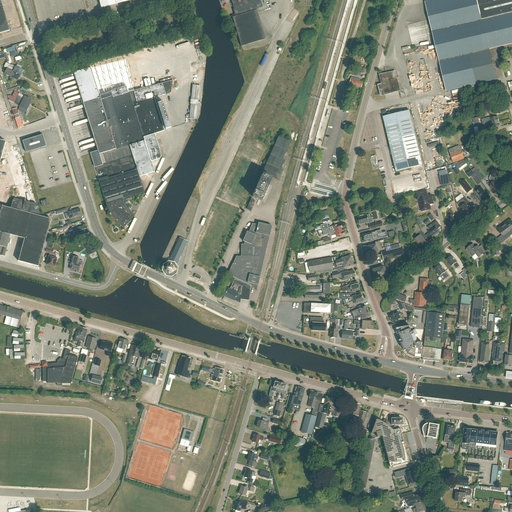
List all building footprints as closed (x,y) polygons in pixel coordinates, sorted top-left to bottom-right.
[(0,0),(0,33),(10,31),(0,0)] [(235,15),(232,16),(242,46),(266,39),(256,8),(261,6),(258,0),(231,0),(235,9),(234,10),(235,15)] [(489,50),(476,0),(434,0),(425,2),(446,92),(496,80),(489,50)] [(476,0),(489,50),(498,47),(511,43),(511,0),(496,0),(497,1),(493,2),(492,0),(476,0)] [(12,57),(19,55),(17,48),(16,45),(14,46),(13,47),(6,49),(7,52),(11,51),(12,57)] [(99,179),(106,204),(107,207),(109,212),(111,213),(124,227),(131,220),(130,219),(132,217),(133,216),(133,214),(132,214),(131,212),(124,204),(122,200),(144,193),(139,177),(154,172),(151,161),(160,159),(161,156),(154,134),(164,131),(154,98),(170,93),(171,94),(173,81),(128,92),(126,87),(127,86),(119,60),(113,62),(121,88),(112,91),(112,92),(100,96),(91,68),(74,73),(82,99),(80,99),(82,104),(83,103),(98,151),(91,153),(95,167),(98,175),(106,172),(108,176),(99,179)] [(7,63),(5,67),(20,76),(23,70),(21,69),(22,67),(17,64),(16,67),(14,69),(13,68),(9,66),(9,65),(8,64),(7,63)] [(5,67),(3,70),(6,71),(5,74),(10,77),(17,81),(20,76),(5,67)] [(385,74),(379,76),(381,85),(377,86),(379,95),(393,92),(393,93),(399,91),(394,71),(388,73),(385,74)] [(362,83),(358,82),(359,81),(359,80),(355,78),(351,77),(350,79),(349,84),(361,88),(362,83)] [(29,105),(32,100),(19,93),(19,94),(14,91),(12,96),(16,98),(29,105)] [(19,107),(26,110),(29,105),(16,98),(12,96),(11,95),(8,100),(19,106),(19,107)] [(383,117),(396,171),(422,165),(409,111),(383,117)] [(498,121),(497,117),(493,118),(492,116),(481,119),(483,125),(483,127),(491,124),(490,123),(498,121)] [(495,127),(499,126),(498,121),(490,123),(491,124),(483,127),(483,125),(477,126),(479,135),(485,133),(484,130),(492,128),(492,129),(495,128),(495,127)] [(22,141),(26,153),(46,146),(42,135),(22,141)] [(263,174),(253,197),(261,201),(271,178),(269,177),(269,176),(278,180),(283,171),(280,170),(285,160),(282,159),(290,141),(279,136),(262,173),(267,175),(266,175),(263,174)] [(0,254),(5,256),(10,235),(24,238),(18,261),(38,266),(43,250),(51,219),(41,217),(37,205),(36,205),(13,198),(11,208),(0,204),(0,160),(5,142),(0,140),(0,254)] [(493,149),(496,156),(511,150),(511,145),(510,142),(493,149)] [(448,150),(453,163),(464,159),(459,146),(448,150)] [(461,171),(468,165),(464,160),(462,162),(461,161),(456,165),(461,171)] [(483,178),(476,170),(472,172),(479,181),(483,178)] [(479,181),(472,172),(471,171),(466,174),(469,177),(471,176),(477,185),(480,182),(479,181)] [(448,174),(439,176),(442,186),(450,184),(448,174)] [(491,188),(494,192),(500,188),(495,181),(496,180),(492,174),(487,177),(490,180),(486,182),(489,185),(488,186),(490,189),(491,188)] [(468,193),(472,190),(465,180),(460,183),(468,193)] [(483,201),(488,197),(481,187),(475,191),(483,201)] [(433,203),(431,195),(425,197),(424,192),(414,194),(416,199),(418,199),(421,211),(429,209),(428,204),(433,203)] [(458,202),(465,197),(462,194),(456,199),(458,202)] [(460,208),(465,214),(470,210),(466,205),(469,203),(465,197),(457,203),(460,207),(460,208)] [(250,211),(255,201),(254,200),(254,199),(252,198),(246,209),(250,211)] [(67,212),(68,213),(65,214),(66,220),(81,215),(79,209),(67,212)] [(448,218),(453,225),(458,221),(453,214),(450,209),(446,212),(450,216),(448,218)] [(359,217),(357,218),(359,225),(367,223),(367,224),(372,222),(372,221),(378,220),(376,211),(368,213),(369,215),(365,216),(363,216),(363,215),(359,216),(359,217)] [(511,222),(510,220),(498,229),(502,235),(498,238),(502,243),(510,237),(510,236),(511,234),(511,222)] [(430,231),(429,232),(433,237),(440,232),(438,229),(440,227),(436,221),(431,225),(427,228),(430,231)] [(241,244),(241,256),(236,256),(234,261),(228,275),(234,277),(257,288),(272,226),(258,223),(258,225),(252,224),(249,232),(247,231),(243,241),(244,242),(244,244),(241,244)] [(329,234),(329,233),(335,232),(341,230),(341,228),(340,224),(333,226),(334,229),(328,230),(327,228),(321,229),(323,235),(329,234)] [(75,235),(86,231),(84,225),(73,229),(75,235)] [(414,232),(416,235),(418,238),(415,240),(421,247),(426,243),(422,238),(425,236),(416,225),(414,226),(415,228),(414,229),(415,231),(414,232)] [(342,232),(341,230),(335,232),(329,233),(329,234),(330,237),(331,236),(332,239),(343,236),(342,232)] [(362,236),(364,242),(368,241),(369,242),(387,237),(386,232),(381,233),(380,231),(375,232),(362,236)] [(177,264),(187,242),(179,238),(169,261),(169,262),(170,262),(169,265),(169,264),(168,265),(163,263),(162,266),(161,266),(161,269),(165,270),(167,273),(170,274),(173,272),(174,268),(172,265),(173,263),(177,264)] [(55,265),(56,262),(55,262),(57,258),(55,258),(56,254),(53,253),(54,250),(52,249),(54,242),(48,241),(45,252),(50,253),(49,256),(48,256),(46,262),(47,262),(47,265),(50,265),(50,266),(53,267),(54,266),(55,266),(55,265)] [(365,248),(367,255),(377,253),(376,250),(381,249),(379,241),(374,243),(375,245),(365,248)] [(476,249),(472,244),(466,249),(472,256),(475,254),(478,257),(483,253),(479,247),(476,249)] [(390,270),(389,266),(388,264),(390,263),(389,260),(403,256),(401,247),(381,252),(384,261),(385,266),(372,270),(375,278),(382,276),(382,277),(388,275),(387,271),(390,270)] [(82,266),(83,262),(82,262),(83,261),(79,260),(79,258),(74,257),(76,251),(71,249),(70,252),(72,253),(71,256),(72,256),(70,265),(71,265),(70,269),(75,270),(75,271),(80,272),(82,266)] [(452,256),(446,260),(451,267),(454,265),(456,269),(459,266),(452,256)] [(331,269),(331,271),(332,270),(333,271),(337,270),(338,271),(340,270),(340,268),(344,267),(344,268),(352,266),(351,261),(350,257),(349,257),(348,257),(346,257),(346,258),(342,259),(338,260),(338,259),(337,257),(335,257),(308,262),(309,273),(310,273),(331,269)] [(440,265),(434,269),(440,276),(442,274),(446,279),(449,276),(440,265)] [(466,269),(463,271),(464,272),(460,275),(463,279),(467,276),(466,275),(469,273),(466,269)] [(351,278),(355,277),(354,271),(348,273),(348,272),(338,274),(338,273),(332,274),(333,278),(336,278),(336,279),(340,278),(340,279),(342,279),(342,281),(351,279),(351,278)] [(230,290),(227,289),(224,296),(234,301),(235,300),(239,302),(240,298),(248,299),(248,300),(249,300),(251,287),(235,279),(230,290)] [(410,300),(410,303),(414,304),(414,306),(425,307),(428,280),(421,279),(419,293),(416,292),(415,300),(410,300)] [(343,292),(346,291),(347,293),(351,292),(351,293),(359,290),(357,282),(348,285),(341,287),(343,292)] [(346,304),(350,303),(354,301),(355,304),(364,301),(361,294),(356,296),(356,295),(350,298),(350,294),(339,294),(340,294),(340,298),(344,298),(346,304)] [(462,295),(461,305),(458,325),(467,325),(470,306),(471,295),(462,295)] [(474,297),(471,327),(481,328),(483,298),(474,297)] [(311,303),(304,303),(304,313),(319,314),(319,313),(330,313),(330,304),(311,304),(311,303)] [(19,328),(21,320),(23,312),(10,308),(5,307),(0,305),(0,314),(7,316),(6,320),(7,320),(6,324),(19,328)] [(353,316),(354,317),(368,311),(365,306),(357,309),(355,310),(351,312),(353,316)] [(362,320),(370,316),(368,311),(354,317),(354,318),(355,319),(360,317),(362,320)] [(398,312),(389,315),(391,319),(392,322),(394,323),(404,318),(402,313),(399,315),(398,312)] [(424,343),(422,358),(440,360),(441,350),(445,315),(428,313),(424,343)] [(325,331),(325,323),(322,323),(323,318),(310,317),(310,323),(312,323),(312,331),(325,331)] [(354,325),(362,325),(361,329),(362,329),(362,330),(365,330),(365,329),(372,329),(372,330),(374,330),(375,328),(376,328),(375,328),(373,321),(371,321),(354,320),(354,325)] [(407,354),(408,353),(413,356),(417,357),(422,357),(423,346),(422,346),(422,343),(417,342),(417,338),(416,335),(418,334),(416,330),(412,332),(410,326),(396,328),(397,334),(400,340),(404,350),(405,352),(407,354)] [(82,328),(79,327),(77,333),(76,332),(74,340),(79,341),(82,328)] [(85,339),(87,329),(82,328),(79,341),(77,347),(82,348),(83,342),(84,339),(85,339)] [(352,339),(353,332),(342,331),(341,338),(352,339)] [(93,353),(94,350),(97,339),(89,337),(86,347),(89,348),(88,350),(93,353)] [(126,350),(128,341),(120,339),(116,351),(121,353),(122,349),(126,350)] [(461,355),(460,362),(466,363),(469,340),(459,339),(458,347),(462,348),(461,355)] [(111,352),(110,352),(113,343),(108,342),(108,343),(102,341),(100,349),(107,351),(106,355),(110,356),(111,352)] [(451,342),(451,347),(448,347),(448,351),(444,350),(443,359),(452,360),(453,351),(452,351),(453,343),(451,342)] [(480,362),(488,363),(490,351),(488,351),(489,343),(482,342),(480,362)] [(492,364),(501,365),(502,359),(502,358),(501,358),(502,352),(503,352),(504,344),(494,343),(492,364)] [(139,358),(141,348),(132,345),(127,363),(131,364),(133,356),(139,358)] [(151,355),(149,359),(157,362),(158,357),(159,357),(161,350),(152,348),(150,355),(151,355)] [(70,384),(72,379),(78,357),(69,355),(70,351),(65,350),(63,359),(61,358),(58,362),(58,363),(43,364),(42,381),(47,381),(47,383),(57,383),(57,385),(62,385),(62,383),(70,384)] [(175,374),(188,378),(189,372),(187,371),(191,358),(182,356),(181,361),(179,360),(175,374)] [(155,364),(152,376),(158,377),(161,366),(155,364)] [(222,376),(224,370),(215,368),(214,369),(213,369),(212,372),(213,373),(213,374),(222,376)] [(211,380),(220,383),(222,376),(213,374),(213,375),(211,375),(210,378),(212,379),(211,380)] [(91,382),(101,384),(103,378),(93,375),(91,382)] [(271,387),(269,396),(268,399),(271,400),(272,397),(274,392),(279,393),(280,389),(280,388),(279,388),(280,383),(275,382),(272,382),(271,385),(274,386),(273,387),(271,387)] [(293,396),(289,395),(287,402),(286,406),(293,408),(294,404),(297,405),(300,406),(305,390),(296,388),(294,396),(293,396)] [(317,393),(310,391),(309,397),(310,398),(307,406),(313,408),(317,393)] [(322,395),(317,393),(313,408),(311,415),(306,433),(311,435),(313,430),(314,426),(322,395)] [(337,400),(326,397),(321,413),(319,412),(315,427),(323,429),(328,430),(330,424),(325,423),(327,416),(329,417),(332,407),(334,408),(337,400)] [(280,417),(283,404),(277,402),(273,415),(280,417)] [(360,412),(360,411),(360,410),(361,407),(357,406),(358,404),(353,403),(352,405),(349,404),(346,413),(350,414),(348,421),(354,423),(356,416),(358,416),(359,414),(360,412)] [(342,407),(336,405),(335,409),(334,409),(332,416),(339,418),(342,407)] [(358,417),(355,426),(362,428),(365,417),(366,418),(367,412),(360,410),(360,411),(360,412),(359,414),(358,416),(358,417)] [(306,414),(301,432),(306,433),(311,415),(306,414)] [(257,427),(262,429),(262,428),(266,430),(266,431),(270,432),(270,430),(269,428),(267,427),(269,423),(266,422),(267,419),(263,418),(262,421),(259,420),(257,427)] [(392,425),(395,425),(396,429),(399,429),(398,425),(403,424),(403,423),(402,423),(402,419),(401,418),(391,418),(391,424),(391,425),(392,425)] [(400,428),(399,429),(396,429),(393,430),(392,430),(392,429),(391,429),(391,428),(390,428),(389,427),(388,426),(387,425),(386,424),(387,422),(384,420),(383,422),(382,422),(381,421),(380,421),(379,420),(378,420),(377,419),(376,419),(376,420),(371,433),(373,433),(376,432),(377,437),(382,436),(382,437),(390,467),(409,462),(401,434),(400,428)] [(434,424),(430,423),(429,423),(428,423),(427,423),(427,424),(426,424),(425,424),(425,425),(424,426),(424,427),(423,427),(423,428),(423,429),(423,430),(423,431),(425,438),(425,437),(425,436),(437,438),(439,425),(434,424)] [(313,431),(312,435),(316,436),(323,429),(315,427),(314,426),(313,430),(313,431)] [(454,448),(456,436),(455,436),(456,427),(448,426),(448,430),(447,435),(446,435),(444,441),(447,441),(446,443),(449,443),(449,447),(454,448)] [(469,429),(469,428),(464,428),(462,445),(469,446),(469,450),(471,429),(469,429)] [(182,439),(192,442),(195,432),(185,429),(182,439)] [(469,450),(470,444),(476,445),(476,449),(478,430),(471,429),(469,450)] [(476,449),(476,445),(483,446),(485,431),(478,430),(476,449)] [(489,450),(491,432),(485,431),(483,446),(488,446),(489,446),(489,450)] [(489,450),(490,446),(496,447),(496,451),(498,432),(491,432),(489,450)] [(263,440),(264,437),(260,436),(254,434),(252,442),(258,443),(259,439),(263,440)] [(269,441),(280,444),(282,439),(270,436),(269,441)] [(297,437),(294,446),(298,447),(305,445),(307,440),(297,437)] [(365,488),(368,475),(375,439),(371,440),(371,438),(368,439),(361,474),(359,487),(365,488)] [(247,460),(249,461),(248,465),(255,467),(256,463),(253,462),(254,458),(257,459),(258,456),(255,455),(255,454),(249,453),(247,460)] [(440,464),(437,456),(430,458),(433,466),(440,464)] [(244,477),(247,478),(247,481),(252,483),(253,479),(251,479),(252,475),(254,476),(255,473),(252,472),(252,471),(246,470),(244,477)] [(260,476),(270,479),(272,479),(273,476),(271,475),(271,474),(261,471),(260,476)] [(407,483),(408,484),(409,488),(414,486),(413,483),(415,482),(414,478),(415,478),(413,471),(405,473),(405,474),(407,483)] [(253,492),(254,487),(249,486),(249,489),(247,488),(241,486),(239,494),(245,496),(247,490),(248,490),(253,492)] [(456,492),(455,501),(462,502),(463,495),(471,496),(472,491),(466,490),(465,490),(461,489),(460,492),(460,493),(456,492)] [(413,492),(410,493),(401,495),(403,500),(407,499),(409,507),(415,505),(416,506),(415,504),(415,503),(424,501),(422,494),(414,496),(414,495),(413,492)] [(235,511),(240,511),(239,511),(240,508),(245,510),(246,505),(249,506),(249,503),(239,500),(238,502),(236,501),(235,505),(234,505),(233,509),(236,510),(235,511)]
